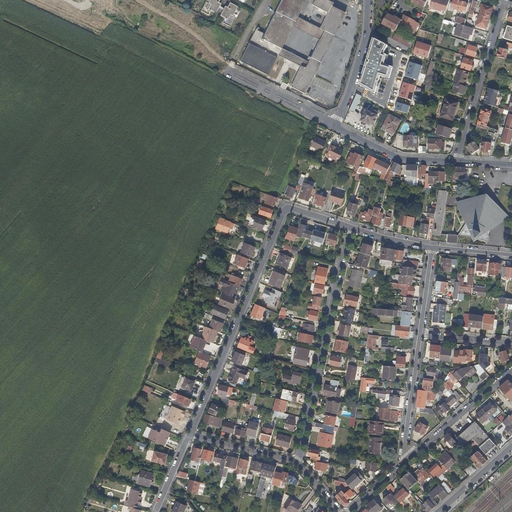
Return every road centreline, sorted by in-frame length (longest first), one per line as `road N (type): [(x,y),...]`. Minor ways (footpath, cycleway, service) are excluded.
road 1 (residential): [(352,229),(286,209),(187,434)]
road 2 (residential): [(294,461),(352,229)]
road 3 (unknown): [(67,0),(205,69),(229,71)]
road 4 (residential): [(454,162),(502,2)]
road 5 (residential): [(402,463),(511,367)]
road 6 (residential): [(367,0),(366,36),(334,126)]
road 7 (residential): [(420,333),(402,463)]
road 8 (residential): [(454,162),(396,159),(334,126)]
